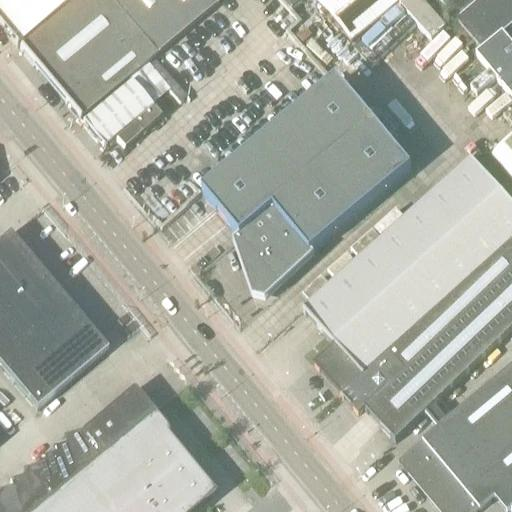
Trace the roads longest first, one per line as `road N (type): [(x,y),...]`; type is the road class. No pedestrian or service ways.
road 1 (primary): [(346,511),(185,317)]
road 2 (unclassified): [(34,445),(185,317)]
road 3 (primary): [(185,317),(68,175)]
